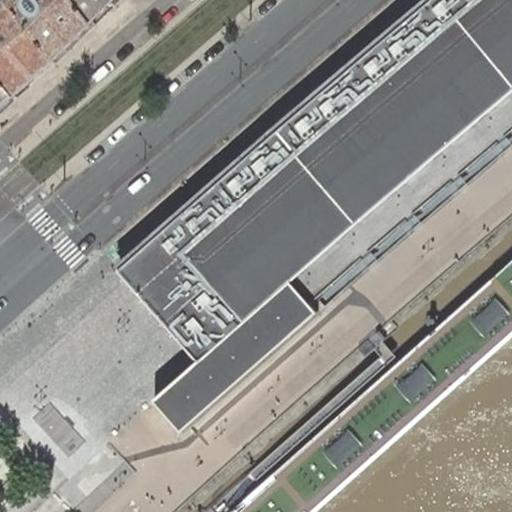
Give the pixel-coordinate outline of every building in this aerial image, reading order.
[(0,0),(0,76),(14,95),(55,59),(8,0),(0,0)] [(8,0),(55,59),(93,23),(75,0),(8,0)] [(105,10),(114,1),(112,0),(75,0),(93,23),(105,10)] [(511,0),(434,0),(279,131),(144,249),(121,271),(141,294),(162,317),(201,362),(155,402),(183,434),(319,313),(312,305),(511,137),(511,0)] [(0,108),(14,95),(0,76),(0,108)]
